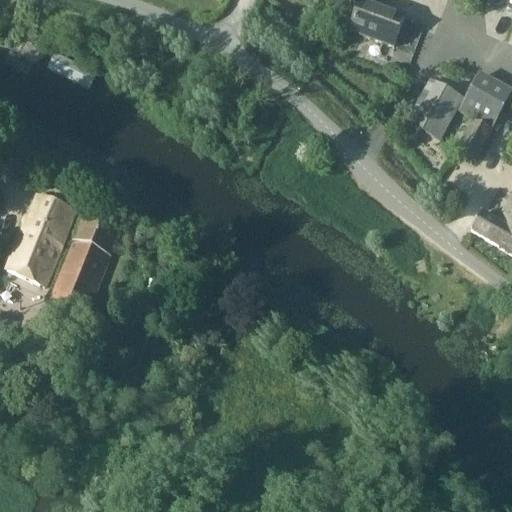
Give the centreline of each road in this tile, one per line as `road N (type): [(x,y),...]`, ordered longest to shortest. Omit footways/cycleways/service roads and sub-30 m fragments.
road 1 (unclassified): [(511,292),(451,246),(299,100),(225,44),(113,0)]
road 2 (unclassified): [(173,246),(0,146)]
